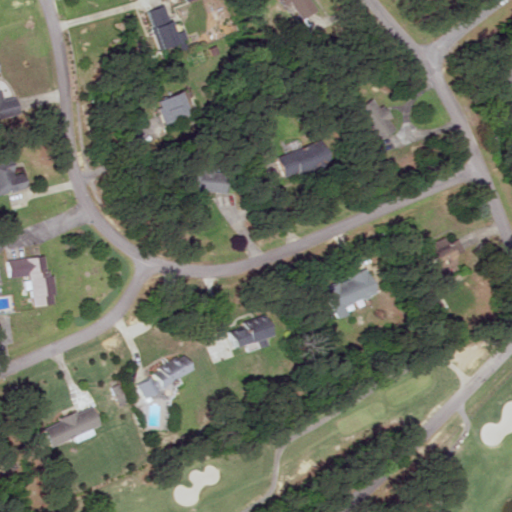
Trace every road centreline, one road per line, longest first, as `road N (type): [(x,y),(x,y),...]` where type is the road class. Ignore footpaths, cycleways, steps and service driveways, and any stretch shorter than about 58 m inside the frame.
road 1 (residential): [(474,163),(236,270),(191,273),(140,260),(98,224),(73,185),(64,94),(41,0)]
road 2 (residential): [(421,58),(72,339),(111,310),(140,260)]
road 3 (residential): [(511,249),(449,102),(421,58),(366,0)]
road 4 (residential): [(327,511),(511,339)]
